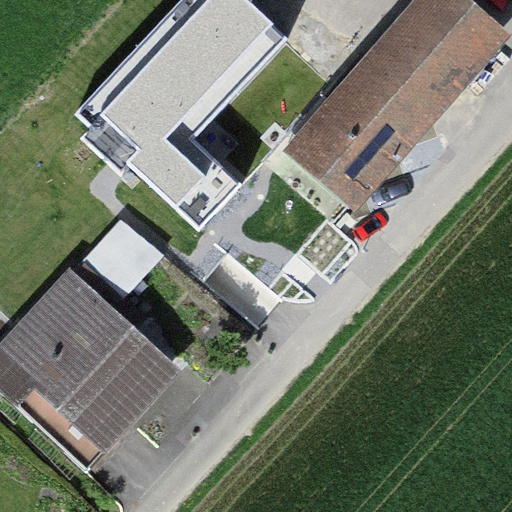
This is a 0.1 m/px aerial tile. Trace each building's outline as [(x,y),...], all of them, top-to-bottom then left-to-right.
[(157,75),(260,166),(319,98),(252,38),(285,0),(208,0),(217,8),(157,75)] [(429,0),(297,151),(353,200),(491,42),(443,0),(429,0)] [(165,130),(141,104),(89,151),(112,177),(165,130)] [(117,301),(159,258),(118,227),(80,268),(117,301)] [(139,395),(165,367),(69,279),(0,352),(0,395),(59,451),(77,432),(83,438),(110,410),(125,424),(146,403),(139,395)]
